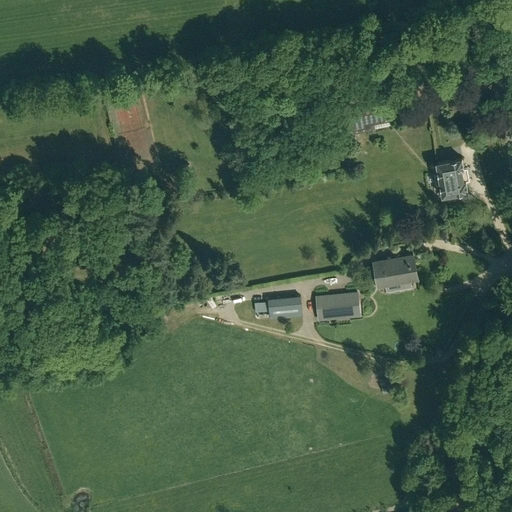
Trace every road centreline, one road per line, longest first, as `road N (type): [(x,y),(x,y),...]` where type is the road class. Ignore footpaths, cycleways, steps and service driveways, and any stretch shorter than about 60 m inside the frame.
road 1 (tertiary): [(467,511),(469,401),(511,298)]
road 2 (tertiary): [(511,121),(488,0)]
